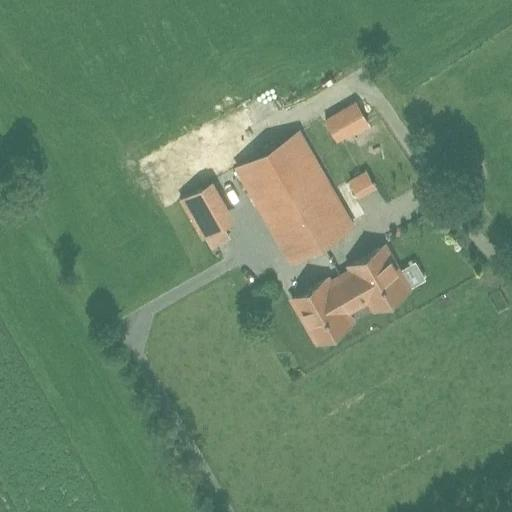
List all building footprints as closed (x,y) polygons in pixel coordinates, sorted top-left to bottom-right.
[(368,123),(356,102),(326,120),(338,141),(368,123)] [(237,168),(291,263),(354,226),(299,132),(237,168)] [(351,181),(362,199),(382,187),(371,170),(351,181)] [(223,227),(224,226),(202,188),(178,202),(200,240),(206,236),(213,247),(229,238),(223,227)] [(349,314),(370,302),(375,310),(411,289),(386,246),(350,267),(351,269),(361,286),(340,298),(349,314)] [(361,286),(351,269),(330,281),(329,279),(293,300),(318,342),(354,322),(349,314),(340,298),(361,286)]
